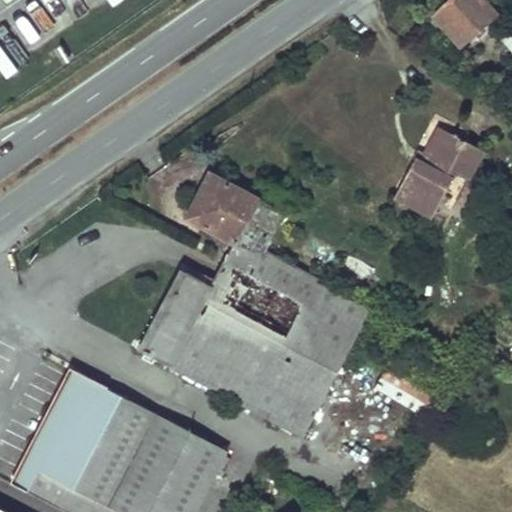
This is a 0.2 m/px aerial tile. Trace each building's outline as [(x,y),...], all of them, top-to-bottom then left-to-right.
[(454,0),(435,16),(460,46),(495,16),(481,0),(454,0)] [(416,161),(397,198),(433,218),(445,196),(457,175),(468,181),(484,152),(441,130),(426,157),(423,164),(416,161)] [(426,157),(420,154),(416,161),(423,164),(426,157)] [(211,174),(188,218),(235,245),(237,246),(251,220),(275,234),(286,215),(211,174)] [(457,175),(445,196),(457,202),(468,181),(457,175)] [(310,231),(300,254),(326,266),(336,244),(310,231)] [(235,245),(225,262),(226,262),(241,270),(250,253),(237,246),(235,245)] [(250,253),(241,270),(252,276),(265,252),(254,247),(250,253)] [(265,252),(252,276),(305,304),(317,283),(318,281),(266,251),(265,252)] [(188,272),(145,353),(303,438),(359,333),(314,309),(305,304),(252,276),(241,270),(226,262),(215,281),(205,276),(203,280),(188,272)] [(317,283),(305,304),(314,309),(326,288),(317,283)] [(326,288),(314,309),(359,333),(371,312),(326,288)] [(69,371),(11,483),(26,491),(85,379),(69,371)] [(227,452),(85,379),(26,491),(67,511),(196,511),(216,474),(223,460),(225,456),(227,452)] [(362,467),(375,446),(345,428),(333,449),(362,467)] [(223,460),(216,474),(220,476),(230,459),(225,456),(223,460)]
